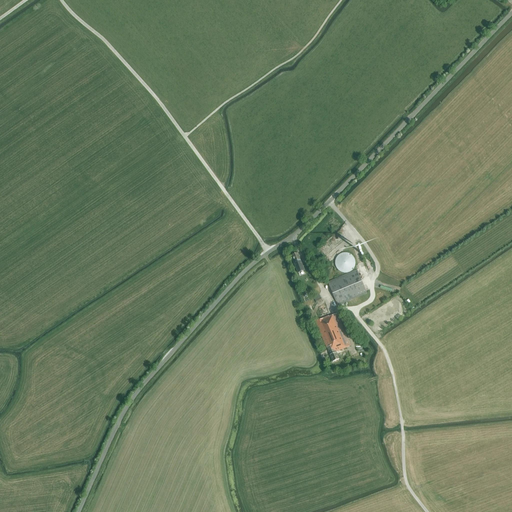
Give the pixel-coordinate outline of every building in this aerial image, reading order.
[(296,268),(303,265),(298,253),(297,253),(296,251),(292,252),(293,255),(292,255),(295,261),(294,262),(296,268)] [(352,270),(353,269),(354,267),(355,265),(355,264),(355,262),(355,260),(354,258),(354,257),(352,255),(351,254),(349,253),(347,252),(345,252),(343,253),(341,253),(339,255),(338,256),(336,257),(336,259),(335,261),(335,263),(335,265),(336,267),(338,269),(339,271),(341,272),(343,272),(345,273),(347,273),(348,272),(350,271),(352,270)] [(338,305),(367,293),(357,270),(328,282),(338,305)] [(317,303),(322,301),(319,294),(313,296),(317,303)] [(333,362),(336,360),(339,359),(336,351),(343,349),(351,345),(337,313),(329,317),(329,316),(318,320),(317,318),(312,320),(314,325),(316,324),(327,348),(333,362)]
